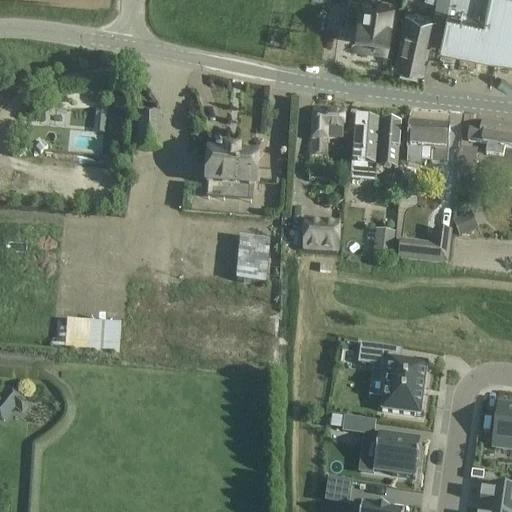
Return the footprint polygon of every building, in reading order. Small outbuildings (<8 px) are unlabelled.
[(361,0),(358,24),(355,44),(385,48),(388,29),(392,4),(364,0),(361,0)] [(511,0),(435,0),(436,1),(433,12),(446,14),(441,40),(439,46),(511,61),(511,0)] [(406,13),(398,49),(394,69),(423,74),(430,38),(441,40),(446,14),(433,12),(432,18),(406,13)] [(61,125),(106,127),(107,104),(62,102),(61,125)] [(314,110),(312,143),(310,143),(310,159),(325,160),(326,139),(342,140),(344,111),(314,110)] [(137,114),(138,150),(161,150),(161,114),(137,114)] [(357,119),(355,139),(353,164),(379,166),(382,121),(357,119)] [(378,170),(397,171),(398,151),(400,122),(382,121),(379,166),(378,170)] [(407,150),(432,151),(431,163),(447,164),(450,124),(409,121),(407,150)] [(468,142),(488,146),(487,155),(503,158),(505,147),(511,148),(511,127),(482,122),(481,127),(471,125),(468,142)] [(43,134),(28,147),(38,158),(53,145),(43,134)] [(457,179),(456,194),(471,196),(472,181),(478,182),(480,167),(475,166),(477,151),(461,149),(458,179),(457,179)] [(209,152),(206,186),(209,186),(208,196),(225,197),(226,188),(255,190),(258,156),(238,154),(239,151),(225,150),(225,153),(209,152)] [(399,199),(399,192),(386,191),(385,193),(375,192),(375,197),(399,199)] [(472,214),(452,221),(459,239),(478,231),(472,214)] [(338,254),(339,226),(305,224),(303,252),(338,254)] [(376,231),(372,257),(391,260),(395,234),(376,231)] [(447,269),(451,235),(433,232),(431,247),(400,244),(398,262),(447,269)] [(239,240),(235,285),(266,287),(269,243),(239,240)] [(269,323),(270,291),(127,285),(126,313),(148,314),(147,329),(167,330),(167,319),(269,323)] [(88,355),(118,357),(121,327),(91,325),(88,355)] [(139,357),(186,359),(187,332),(140,330),(139,357)] [(420,418),(427,366),(382,360),(384,349),(360,346),(358,365),(387,369),(381,412),(420,418)] [(0,400),(0,417),(4,421),(15,409),(22,414),(29,405),(9,389),(0,400)] [(511,405),(497,403),(491,451),(511,454),(511,405)] [(343,405),(332,404),(331,411),(342,413),(343,405)] [(414,481),(419,441),(378,435),(372,475),(414,481)] [(471,472),(470,480),(483,482),(484,474),(471,472)] [(328,480),(324,504),(348,507),(352,483),(328,480)] [(511,511),(511,490),(482,486),(477,511),(511,511)]
